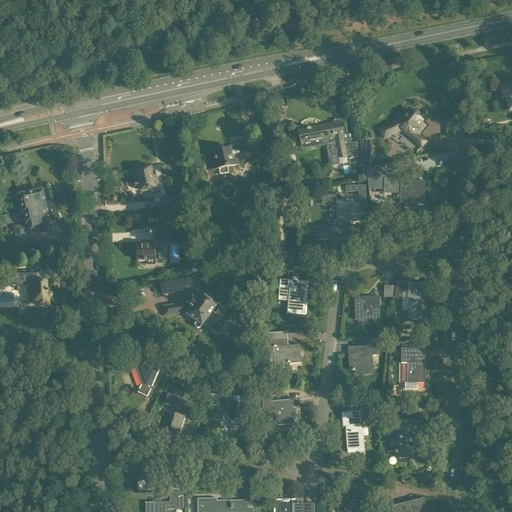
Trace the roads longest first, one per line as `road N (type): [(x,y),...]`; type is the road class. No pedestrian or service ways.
road 1 (primary): [(83,105),(511,17)]
road 2 (residential): [(310,463),(340,274),(453,245)]
road 3 (residential): [(455,495),(453,245)]
road 4 (residential): [(93,352),(83,105)]
road 5 (residential): [(96,467),(310,463)]
road 6 (residential): [(455,495),(310,463)]
